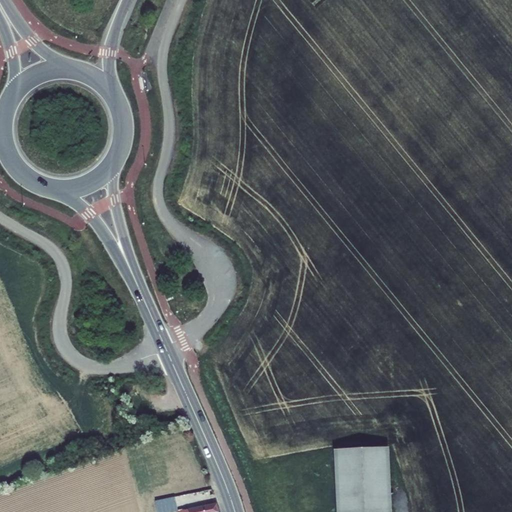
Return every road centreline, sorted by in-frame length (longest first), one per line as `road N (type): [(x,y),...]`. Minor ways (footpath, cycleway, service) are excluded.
road 1 (secondary): [(234,511),(141,293)]
road 2 (secondary): [(36,182),(93,218),(141,293)]
road 3 (secondary): [(141,293),(116,210),(116,154)]
